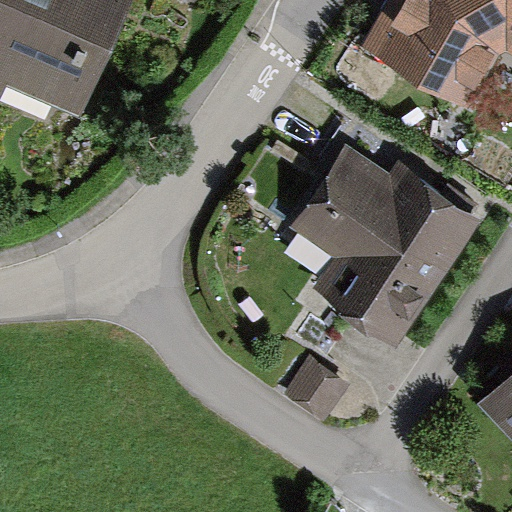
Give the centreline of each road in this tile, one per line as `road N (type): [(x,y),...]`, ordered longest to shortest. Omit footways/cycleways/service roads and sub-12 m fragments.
road 1 (residential): [(101,266),(207,391),(360,480)]
road 2 (residential): [(302,0),(101,266)]
road 3 (residential): [(360,480),(511,253)]
